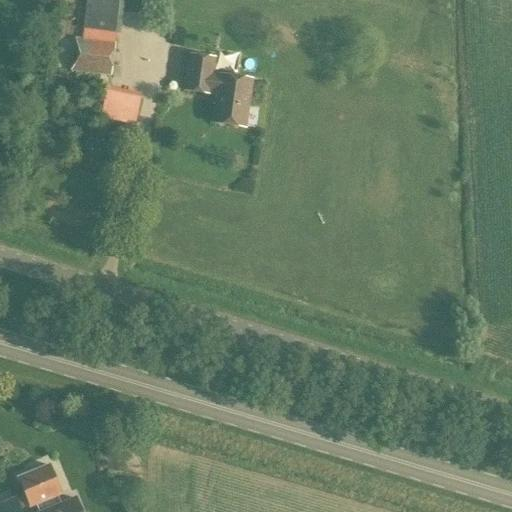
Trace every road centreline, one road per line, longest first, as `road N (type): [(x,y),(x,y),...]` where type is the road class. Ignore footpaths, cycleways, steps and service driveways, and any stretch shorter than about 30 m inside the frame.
road 1 (unclassified): [(511,413),(0,260)]
road 2 (secondary): [(511,496),(0,345)]
